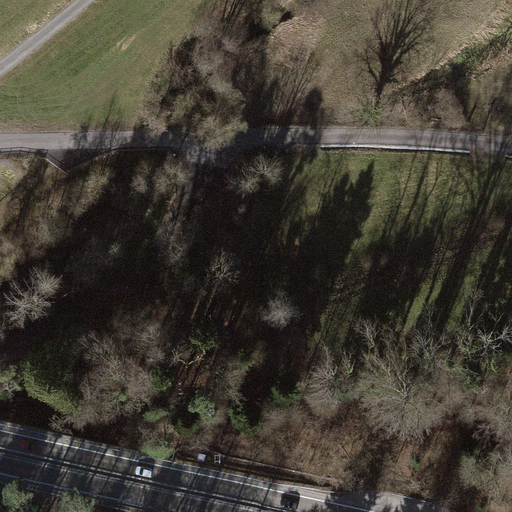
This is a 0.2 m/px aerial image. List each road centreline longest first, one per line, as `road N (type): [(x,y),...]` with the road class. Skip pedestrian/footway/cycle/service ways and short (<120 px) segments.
road 1 (unclassified): [(0,142),(338,135),(511,147)]
road 2 (trunk): [(335,511),(0,438)]
road 3 (track): [(207,137),(178,212),(147,262),(111,295),(0,361)]
road 4 (trunk): [(0,464),(214,511)]
